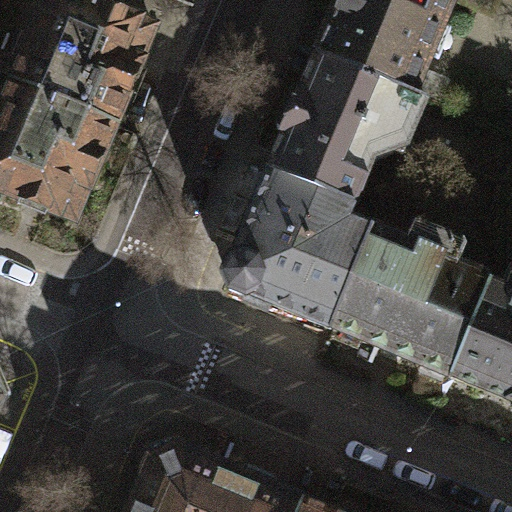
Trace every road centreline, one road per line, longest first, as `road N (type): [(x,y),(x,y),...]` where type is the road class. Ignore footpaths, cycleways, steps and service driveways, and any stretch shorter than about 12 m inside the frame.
road 1 (residential): [(511,487),(110,329)]
road 2 (residential): [(245,0),(110,329)]
road 3 (residential): [(110,329),(35,511)]
